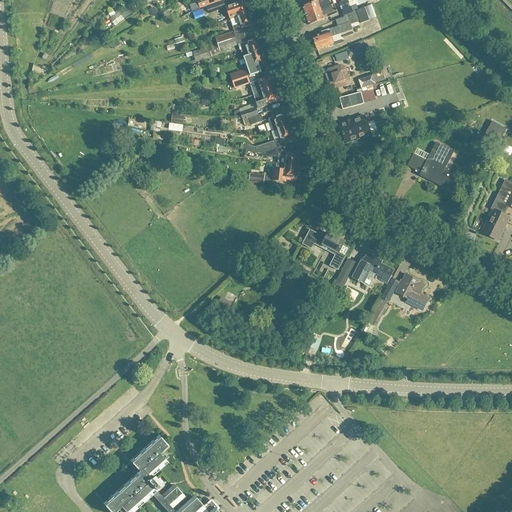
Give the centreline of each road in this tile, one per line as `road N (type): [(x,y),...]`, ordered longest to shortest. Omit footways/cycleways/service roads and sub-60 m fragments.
road 1 (unclassified): [(511,390),(287,377),(246,370),(180,339),(14,133),(0,40)]
road 2 (residential): [(511,287),(344,191),(271,0)]
